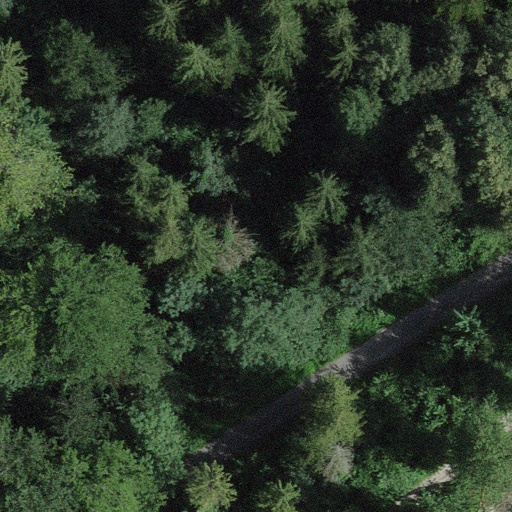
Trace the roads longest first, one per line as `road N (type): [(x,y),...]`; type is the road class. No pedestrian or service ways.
road 1 (track): [(511,268),(130,511)]
road 2 (unknown): [(393,511),(511,418)]
